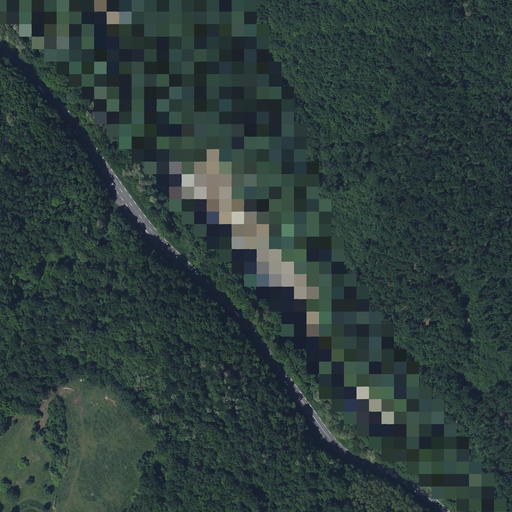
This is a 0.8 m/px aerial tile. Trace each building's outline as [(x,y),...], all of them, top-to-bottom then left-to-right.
[(166,160),(154,164),(157,172),(169,168),(166,160)] [(333,303),(325,303),(326,312),(333,312),(333,303)] [(293,319),(288,306),(277,311),(283,323),(293,319)] [(351,344),(343,334),(334,342),(341,352),(351,344)] [(353,410),(363,402),(353,391),(348,395),(354,402),(349,406),(353,410)]
